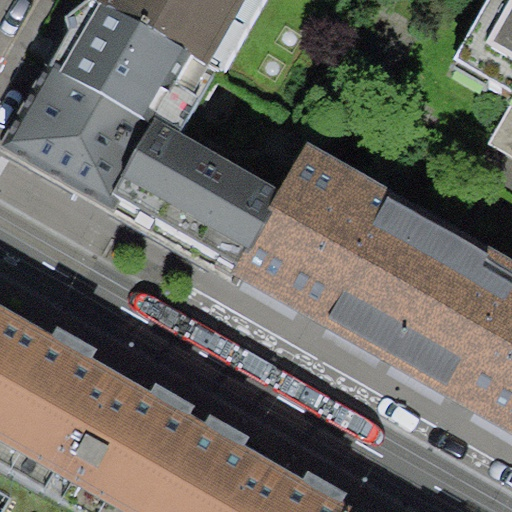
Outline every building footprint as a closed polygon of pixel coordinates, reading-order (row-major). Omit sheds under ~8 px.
[(83,10),(175,62),(214,84),(215,82),(217,83),(264,0),(87,0),(83,9),(83,10)] [(511,0),(491,0),(456,63),(490,82),(484,93),(508,107),(511,99),(511,0)] [(175,62),(83,10),(53,62),(44,78),(145,135),(163,104),(155,99),(175,62)] [(145,135),(44,78),(18,123),(0,155),(0,157),(174,257),(230,289),(236,280),(276,210),(234,186),(145,135)] [(315,142),(273,118),(234,186),(276,210),(300,167),(315,142)] [(384,365),(448,252),(300,167),(276,210),(236,280),(293,313),(384,365)] [(511,438),(511,288),(448,252),(384,365),(427,390),(511,438)] [(0,414),(36,351),(0,329),(0,414)] [(146,511),(189,438),(177,431),(183,421),(152,403),(146,413),(79,375),(85,365),(75,359),(54,347),(48,357),(36,351),(0,414),(0,500),(7,505),(2,511),(146,511)] [(333,511),(336,508),(304,490),(299,500),(242,468),(232,462),(238,452),(207,434),(201,445),(189,438),(146,511),(333,511)]
